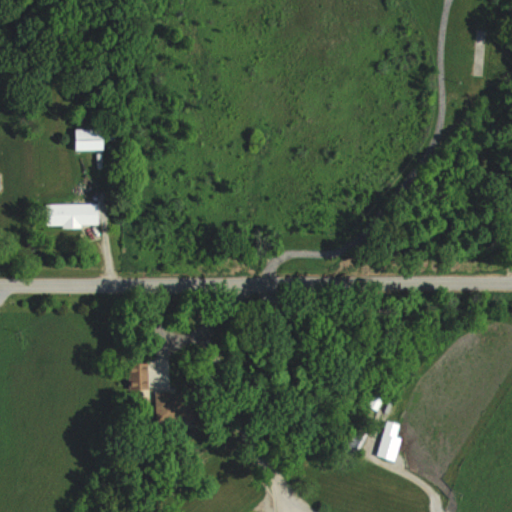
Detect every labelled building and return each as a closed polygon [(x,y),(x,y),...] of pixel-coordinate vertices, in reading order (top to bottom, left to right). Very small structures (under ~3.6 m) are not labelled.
[(106,150),(106,128),(76,128),(76,150),(106,150)] [(46,227),(99,227),(99,203),(46,203),(46,227)] [(151,359),(131,359),(131,390),(151,390),(151,359)] [(184,420),(184,391),(159,391),(159,420),(184,420)] [(368,432),(352,426),(343,450),(359,456),(368,432)]
